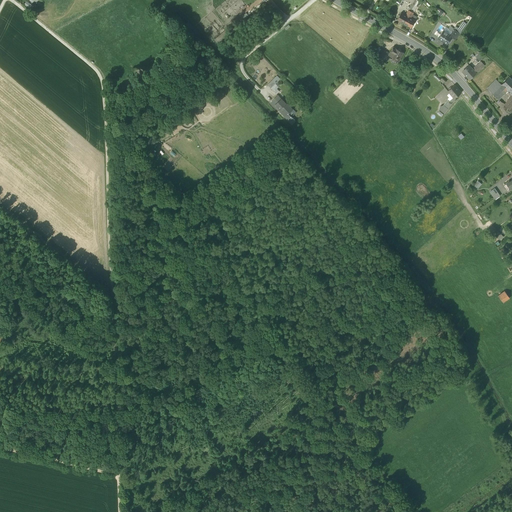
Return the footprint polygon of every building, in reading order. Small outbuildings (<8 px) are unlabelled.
[(397,20),(404,24),(408,17),(405,15),(402,13),(401,13),(397,20)] [(410,18),(408,17),(404,24),(411,28),(415,21),(410,18)] [(460,29),(462,31),(467,24),(463,21),(458,28),(460,29)] [(434,34),(439,37),(443,31),(446,27),(441,24),(434,34)] [(450,26),(448,29),(452,32),(449,35),(452,37),(453,37),(456,32),(457,31),(455,30),(450,26)] [(453,37),(456,39),(460,34),(462,31),(460,29),(459,30),(457,32),(456,32),(453,37)] [(214,40),(217,43),(228,34),(225,30),(214,40)] [(447,44),(452,37),(449,35),(443,31),(439,37),(438,38),(447,44)] [(393,61),(395,62),(396,62),(396,61),(398,62),(401,57),(403,53),(401,51),(401,50),(398,49),(393,47),(389,55),(393,57),(392,58),(393,59),(393,60),(393,61)] [(377,55),(383,58),(386,52),(381,49),(377,55)] [(474,56),(479,61),(484,57),(479,51),(479,52),(476,54),(474,56)] [(476,73),(481,69),(477,65),(472,69),(476,73)] [(462,71),(469,79),(476,73),(472,69),(469,66),(462,71)] [(492,94),(498,100),(501,97),(507,91),(511,95),(511,79),(509,77),(501,85),(492,94)] [(267,85),(271,88),(275,83),(276,83),(272,80),(267,85)] [(501,85),(495,80),(487,89),(492,94),(501,85)] [(453,97),(454,98),(461,93),(454,85),(447,91),(449,93),(453,97)] [(288,121),(290,120),(289,119),(291,117),(291,116),(291,117),(291,116),(290,116),(288,114),(292,109),(287,103),(286,104),(278,96),(271,103),(279,111),(288,121)] [(448,99),(443,105),(448,109),(452,104),(449,101),(448,99)] [(448,109),(443,105),(440,106),(439,109),(444,113),(448,109)] [(490,192),(495,199),(500,195),(495,188),(490,192)] [(504,237),(497,230),(494,234),(500,240),(504,237)] [(498,296),(504,303),(510,298),(504,291),(498,296)]
